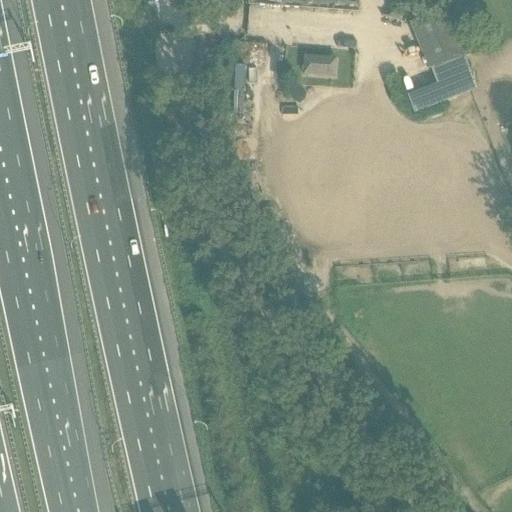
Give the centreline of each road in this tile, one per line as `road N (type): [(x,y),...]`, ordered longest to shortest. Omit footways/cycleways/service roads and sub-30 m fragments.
road 1 (track): [(158,60),(179,150),(278,350),(410,511)]
road 2 (motorway): [(169,511),(65,0)]
road 3 (motorway): [(75,511),(0,138)]
